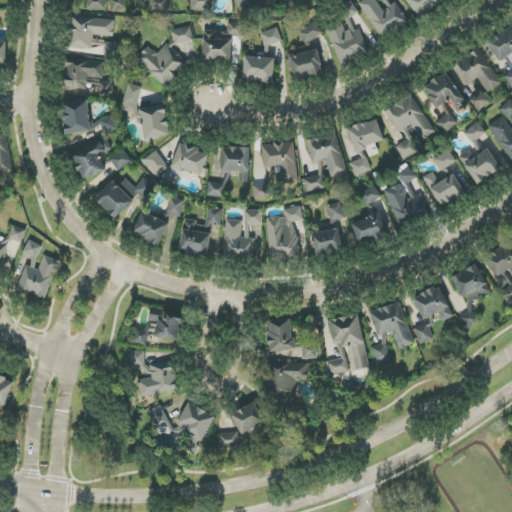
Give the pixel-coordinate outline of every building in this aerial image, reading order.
[(105,10),(104,0),(88,0),(89,10),(105,10)] [(111,0),(112,12),(123,11),(122,0),(111,0)] [(167,11),(166,0),(150,0),(151,11),(167,11)] [(211,0),(192,0),(192,9),(211,8),(211,0)] [(236,0),(237,8),(250,7),(249,0),(236,0)] [(363,0),(359,3),(383,38),(408,21),(396,3),(392,6),(388,0),(363,0)] [(406,0),(418,17),(444,0),(406,0)] [(326,28),(341,64),(368,53),(354,16),(358,14),(353,1),(339,7),(344,21),(326,28)] [(93,49),(94,35),(115,36),(115,19),(70,17),(68,48),(93,49)] [(323,34),(315,21),(298,32),(306,45),(323,34)] [(242,37),(243,24),(228,23),(228,37),(242,37)] [(194,40),(190,26),(171,31),(175,45),(194,40)] [(499,62),(503,60),(511,75),(511,26),(487,41),(499,62)] [(281,43),(279,29),(261,32),(264,46),(281,43)] [(203,62),(231,62),(232,41),(216,40),(217,31),(204,31),(203,62)] [(114,54),(116,54),(116,43),(104,43),(104,53),(114,53),(114,54)] [(165,87),(187,64),(167,44),(157,54),(149,46),(136,59),(165,87)] [(453,65),(467,86),(478,78),(488,92),(502,83),(479,48),(453,65)] [(294,81),(324,74),(318,49),(288,56),(294,81)] [(244,80),(274,81),(274,58),(245,57),(244,80)] [(64,89),(87,90),(88,78),(104,78),(105,61),(65,60),(64,89)] [(437,109),(451,100),(458,112),(467,107),(446,73),(423,87),(437,109)] [(114,96),(114,80),(98,80),(99,97),(114,96)] [(123,110),(137,112),(142,86),(128,84),(123,110)] [(480,111),(490,101),(480,91),(470,101),(480,111)] [(385,111),(398,133),(412,125),(422,141),(435,133),(412,95),(385,111)] [(489,126),(511,161),(511,99),(499,108),(504,116),(489,126)] [(67,136),(116,128),(114,118),(91,122),(87,100),(61,104),(67,136)] [(145,140),(171,135),(165,104),(139,109),(145,140)] [(436,122),(444,135),(459,125),(451,113),(436,122)] [(384,143),(378,120),(349,128),(355,151),(384,143)] [(347,172),(337,133),(306,141),(312,164),(327,160),(331,176),(347,172)] [(0,174),(10,174),(9,134),(0,134),(0,174)] [(106,170),(99,156),(113,150),(108,139),(72,155),(84,181),(106,170)] [(295,142),(262,144),(264,169),(280,168),(281,184),(298,183),(295,142)] [(202,176),(209,152),(180,144),(174,163),(150,155),(146,167),(161,171),(162,170),(181,176),(183,170),(202,176)] [(223,147),(222,171),(239,172),(239,182),(249,182),(250,148),(223,147)] [(468,152),(460,157),(477,185),(501,169),(488,148),(472,158),(468,152)] [(457,162),(449,150),(434,159),(442,172),(457,162)] [(117,170),(131,161),(124,151),(111,160),(117,170)] [(359,153),(362,159),(350,164),(356,177),(371,170),(363,151),(359,153)] [(385,191),(399,226),(429,214),(421,194),(415,196),(409,181),(416,178),(412,167),(398,173),(403,183),(385,191)] [(465,194),(454,174),(440,182),(434,172),(424,177),(441,207),(465,194)] [(325,189),(323,175),(304,177),(305,191),(325,189)] [(115,220),(136,200),(118,180),(96,199),(115,220)] [(273,198),(272,184),(254,185),(254,199),(273,198)] [(381,197),(374,185),(359,195),(366,207),(381,197)] [(182,216),(184,200),(169,198),(167,214),(182,216)] [(346,219),(341,202),(327,206),(331,223),(346,219)] [(268,218),(270,261),(299,259),(297,221),(302,221),(302,207),(284,208),(284,217),(268,218)] [(184,220),(180,254),(208,258),(212,224),(221,225),(223,210),(208,208),(206,223),(184,220)] [(245,211),(245,224),(263,224),(263,210),(245,211)] [(169,223),(141,212),(132,234),(160,245),(169,223)] [(352,222),(359,244),(388,235),(381,213),(352,222)] [(223,257),(253,260),(255,239),(241,238),(242,221),(227,220),(223,257)] [(27,231),(13,226),(9,238),(22,243),(27,231)] [(343,252),(339,229),(312,233),(316,257),(343,252)] [(0,265),(3,267),(8,243),(0,241),(0,265)] [(59,260),(45,255),(40,269),(35,268),(42,245),(28,241),(24,254),(30,255),(19,289),(47,298),(59,260)] [(511,241),(484,255),(495,279),(503,274),(511,292),(511,241)] [(452,278),(469,307),(458,313),(467,330),(481,322),(470,303),(492,291),(477,264),(452,278)] [(414,298),(423,319),(438,313),(443,322),(454,317),(440,286),(414,298)] [(392,331),(399,349),(415,344),(401,306),(371,317),(378,336),(392,331)] [(149,346),(151,336),(180,342),(185,316),(150,309),(146,330),(136,328),(133,343),(149,346)] [(369,368),(360,315),(331,320),(338,360),(327,361),(330,375),(369,368)] [(424,325),(415,327),(419,345),(434,342),(431,326),(434,325),(433,317),(423,319),(424,325)] [(317,358),(315,338),(293,339),(291,320),(268,321),(270,352),(302,349),(303,359),(317,358)] [(383,344),(372,348),(376,364),(392,360),(385,335),(381,336),(383,344)] [(132,367),(146,367),(145,351),(131,351),(132,367)] [(150,372),(141,374),(144,396),(177,391),(172,362),(149,366),(150,372)] [(266,395),(287,396),(287,419),(298,420),(299,381),(311,382),(311,363),(266,362),(266,395)] [(0,420),(14,382),(0,376),(0,420)] [(216,417),(188,402),(178,422),(188,427),(185,434),(192,438),(186,449),(196,454),(216,417)] [(240,447),(239,437),(265,425),(255,403),(231,414),(239,431),(233,433),(219,434),(219,448),(240,447)] [(169,423),(161,405),(148,411),(156,429),(169,423)]
